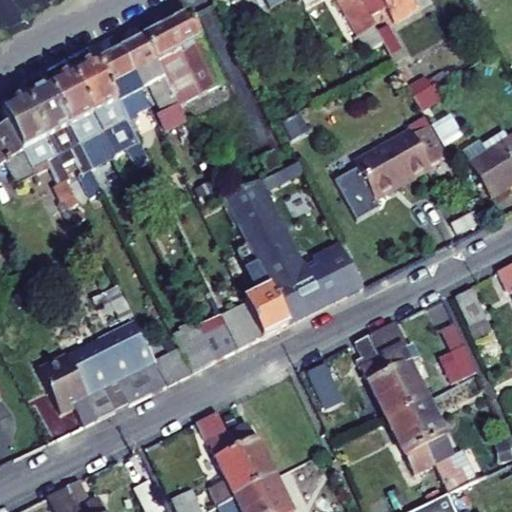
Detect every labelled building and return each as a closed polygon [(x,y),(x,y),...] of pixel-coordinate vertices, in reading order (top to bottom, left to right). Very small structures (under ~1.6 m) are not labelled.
[(336,0),(366,56),(383,47),(376,34),(368,19),(356,0),(263,0),(269,10),(287,0),(298,0),(305,12),(327,0),(336,0)] [(409,0),(356,0),(368,19),(384,10),(392,25),(416,13),(409,0)] [(178,110),(223,87),(188,19),(143,42),(178,110)] [(388,56),(400,51),(387,28),(376,34),(383,47),(388,56)] [(324,46),(329,56),(342,49),(337,39),(324,46)] [(140,92),(149,88),(163,117),(159,119),(176,152),(194,143),(178,110),(143,42),(121,53),(140,92)] [(132,138),(139,135),(122,104),(141,94),(140,92),(121,53),(96,66),(132,138)] [(137,173),(146,168),(132,138),(96,66),(71,79),(113,162),(127,155),(137,173)] [(92,174),(113,163),(113,162),(71,79),(48,91),(92,174)] [(427,91),(429,89),(423,79),(406,89),(413,100),(427,91)] [(88,175),(92,174),(48,91),(23,104),(64,186),(78,179),(89,202),(99,197),(88,175)] [(420,113),(436,104),(427,91),(413,100),(420,113)] [(57,189),(63,204),(71,200),(64,186),(23,104),(0,116),(0,118),(6,129),(0,131),(0,166),(3,164),(15,188),(34,179),(31,173),(45,167),(57,189)] [(436,126),(446,146),(459,139),(449,119),(436,126)] [(374,204),(430,172),(427,168),(446,159),(429,129),(410,139),(408,135),(353,166),(356,171),(332,184),(355,225),(379,212),(374,204)] [(490,201),(511,187),(511,141),(507,144),(502,135),(479,149),(484,158),(468,167),(490,201)] [(288,329),(361,293),(340,251),(303,270),(260,185),(224,202),(247,247),(288,329)] [(263,341),(288,329),(247,247),(236,253),(258,299),(244,306),(263,341)] [(511,268),(496,276),(506,297),(511,294),(511,268)] [(124,333),(135,327),(116,291),(94,301),(103,320),(115,315),(124,333)] [(471,294),(453,303),(467,331),(485,323),(471,294)] [(238,354),(263,341),(244,306),(231,312),(237,322),(225,327),(238,354)] [(485,323),(467,331),(474,345),(491,336),(485,323)] [(136,405),(166,390),(153,364),(135,327),(124,333),(101,345),(136,405)] [(394,328),(368,341),(406,416),(427,405),(400,352),(406,349),(394,328)] [(214,366),(236,355),(223,329),(202,339),(202,340),(214,366)] [(184,348),(202,340),(202,339),(197,330),(179,339),(184,348)] [(191,377),(214,366),(202,340),(184,348),(178,351),(191,377)] [(368,341),(353,348),(360,363),(355,365),(386,426),(406,416),(368,341)] [(97,424),(136,405),(101,345),(66,362),(97,424)] [(166,390),(191,377),(178,351),(153,364),(166,390)] [(463,351),(450,357),(462,384),(475,378),(463,351)] [(82,431),(97,424),(66,362),(38,375),(60,419),(73,412),(82,431)] [(323,370),(306,378),(324,415),(342,407),(323,370)] [(453,458),(427,405),(406,416),(433,470),(449,501),(470,490),(461,473),(469,469),(462,454),(453,458)] [(413,480),(433,470),(406,416),(386,426),(413,480)] [(215,417),(194,427),(224,484),(209,492),(218,510),(233,502),(253,492),(227,440),(215,417)] [(247,430),(227,440),(253,492),(273,483),(247,430)] [(287,511),(273,483),(253,492),(262,511),(287,511)] [(79,485),(66,491),(76,511),(101,511),(98,504),(91,508),(79,485)] [(141,511),(160,511),(148,489),(134,496),(141,511)] [(50,511),(76,511),(66,491),(45,501),(50,511)] [(237,511),(262,511),(253,492),(233,502),(237,511)] [(172,510),(172,511),(198,511),(193,500),(172,510)] [(453,511),(449,501),(428,510),(428,511),(453,511)]
